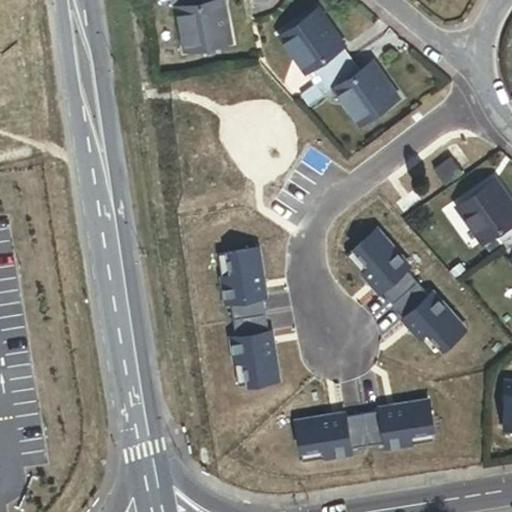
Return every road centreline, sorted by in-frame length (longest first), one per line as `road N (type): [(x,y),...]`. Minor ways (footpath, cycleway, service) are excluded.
road 1 (tertiary): [(157,511),(75,0)]
road 2 (residential): [(488,110),(329,220),(342,256)]
road 3 (tertiary): [(511,490),(382,511)]
road 4 (residential): [(473,68),(371,0)]
